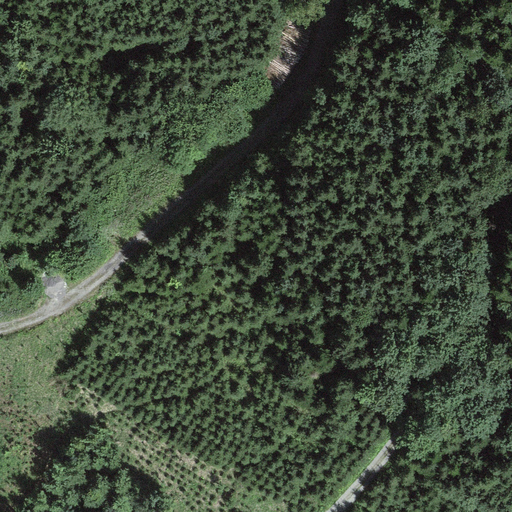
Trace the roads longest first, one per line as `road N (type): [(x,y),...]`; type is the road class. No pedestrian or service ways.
road 1 (track): [(39,313),(182,210),(274,130),(303,92),(336,0)]
road 2 (track): [(511,163),(490,269),(455,363),(336,511)]
road 3 (track): [(418,0),(511,76)]
